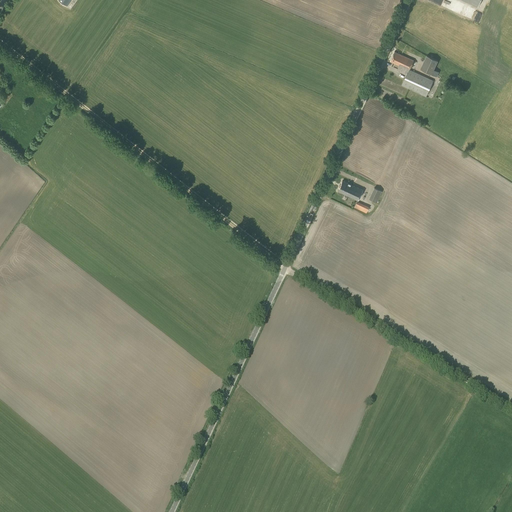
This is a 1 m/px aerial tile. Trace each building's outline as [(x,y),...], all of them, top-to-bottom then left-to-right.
[(455,2),(449,0),(447,0),(445,6),(452,10),(455,2)] [(426,97),(434,81),(409,70),(413,60),(394,52),(390,62),(399,65),(397,70),(400,71),(400,72),(406,75),(402,85),(426,97)] [(428,54),(422,68),(434,73),(438,62),(434,61),(436,57),(428,54)] [(357,200),(362,190),(342,181),(337,191),(357,200)] [(377,202),(382,191),(373,187),(368,199),(377,202)] [(365,215),(367,211),(369,207),(356,201),(353,210),(365,215)]
